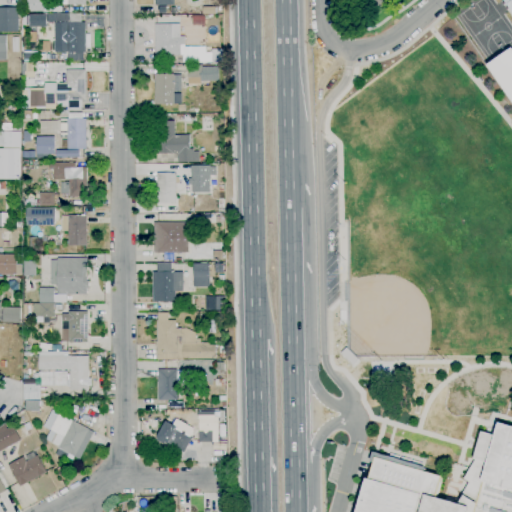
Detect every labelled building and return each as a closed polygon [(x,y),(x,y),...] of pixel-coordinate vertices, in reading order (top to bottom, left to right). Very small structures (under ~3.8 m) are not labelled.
[(26,0),(27,10),(41,10),(40,0),(26,0)] [(385,0),(375,9),(366,0),(385,0)] [(511,0),(503,0),(511,12),(511,0)] [(0,32),(0,8),(18,8),(18,32),(0,32)] [(45,14),(27,15),(28,27),(45,27),(45,14)] [(85,53),(62,53),(62,23),(70,23),(70,14),(81,14),(81,22),(85,22),(85,53)] [(155,55),(155,24),(180,24),(180,36),(185,36),(185,45),(182,46),(182,55),(155,55)] [(205,62),(183,62),(183,47),(205,47),(205,62)] [(486,65),(511,101),(511,49),(511,48),(486,65)] [(31,72),(23,72),(23,64),(31,64),(31,72)] [(188,65),(202,65),(202,78),(188,78),(188,65)] [(217,67),(198,68),(198,81),(217,80),(217,67)] [(81,109),(68,109),(68,101),(56,101),(56,83),(66,83),(66,71),(85,70),(85,101),(81,101),(81,109)] [(181,93),(174,93),(174,105),(155,105),(155,74),(174,74),(174,75),(181,75),(181,93)] [(45,108),(30,108),(30,89),(45,89),(45,108)] [(23,120),(23,111),(33,111),(33,112),(37,112),(37,120),(33,120),(23,120)] [(68,149),(68,138),(63,138),(63,135),(60,135),(60,134),(40,134),(40,121),(60,121),(60,119),(68,119),(68,113),(82,113),(82,119),(86,119),(87,149),(68,149)] [(199,162),(178,162),(178,154),(156,154),(156,121),(175,121),(175,135),(190,135),(190,149),(194,149),(194,152),(199,152),(199,162)] [(21,131),(2,131),(2,124),(21,123),(21,131)] [(18,131),(0,131),(0,178),(19,179),(18,131)] [(37,158),(37,137),(55,137),(55,154),(51,154),(51,156),(44,157),(44,158),(37,158)] [(56,158),(56,150),(80,150),(80,158),(56,158)] [(87,198),(69,198),(69,195),(60,195),(60,182),(69,182),(69,180),(53,180),(53,170),(50,170),(50,162),(77,162),(77,167),(87,167),(87,198)] [(209,193),(209,179),(215,179),(215,166),(190,165),(190,192),(209,193)] [(176,203),(157,203),(157,173),(175,173),(176,203)] [(55,207),(26,206),(26,200),(40,201),(40,193),(55,193),(55,207)] [(55,225),(27,226),(27,208),(55,208),(55,225)] [(0,227),(0,213),(8,213),(8,227),(0,227)] [(87,246),(68,246),(68,231),(62,231),(62,216),(87,216),(87,246)] [(188,253),(155,253),(154,222),(188,222),(188,253)] [(0,228),(3,228),(3,232),(10,231),(10,247),(0,247),(0,228)] [(214,261),(213,251),(222,251),(223,260),(214,261)] [(22,275),(0,274),(0,253),(2,253),(2,254),(17,255),(17,265),(22,265),(22,275)] [(87,294),(58,295),(58,285),(51,285),(51,260),(58,260),(58,258),(87,258),(87,273),(86,273),(86,281),(89,281),(89,289),(87,289),(87,294)] [(25,276),(24,262),(36,261),(37,276),(25,276)] [(153,302),(153,272),(157,272),(157,263),(171,263),(171,272),(183,272),(183,291),(175,291),(175,302),(153,302)] [(194,287),(193,264),(209,264),(209,287),(194,287)] [(216,274),(215,264),(223,264),(224,274),(216,274)] [(40,304),(40,288),(54,288),(54,304),(40,304)] [(225,310),(206,310),(206,296),(225,296),(225,310)] [(54,304),(55,304),(55,317),(35,317),(35,322),(25,322),(25,315),(23,315),(23,303),(32,303),(32,317),(33,317),(33,304),(40,304),(54,304)] [(21,323),(3,323),(3,308),(21,308),(21,323)] [(69,312),(88,312),(88,343),(69,343),(69,342),(62,342),(62,328),(59,328),(59,316),(62,316),(62,314),(69,314),(69,312)] [(183,360),(157,360),(157,321),(158,321),(158,313),(168,313),(168,321),(176,321),(176,329),(182,329),(182,326),(186,326),(186,329),(196,334),(196,339),(201,339),(201,343),(210,343),(210,345),(216,345),(216,359),(183,359),(183,360)] [(353,365),(341,353),(346,348),(358,360),(353,365)] [(41,400),(24,400),(24,385),(24,378),(27,378),(27,379),(33,378),(33,385),(40,385),(40,370),(39,370),(39,356),(39,352),(68,352),(68,356),(71,356),(88,356),(89,390),(70,390),(70,386),(41,386),(41,400)] [(177,400),(159,401),(158,369),(177,369),(177,400)] [(26,411),(25,401),(39,401),(39,411),(26,411)] [(71,462),(66,459),(66,460),(55,455),(59,449),(58,448),(59,447),(53,443),(57,434),(50,431),(52,428),(45,425),(51,413),(58,416),(59,414),(89,430),(75,457),(74,457),(71,462)] [(184,453),(166,443),(165,444),(157,440),(158,438),(157,438),(166,421),(173,425),(176,419),(193,429),(193,436),(184,453)] [(218,442),(199,442),(199,422),(218,421),(218,442)] [(356,511),(367,478),(370,479),(376,457),(442,476),(436,497),(458,504),(463,496),(461,495),(469,482),(463,478),(475,459),(473,459),(481,431),(495,435),(499,422),(511,425),(511,511),(356,511)] [(0,427),(5,424),(7,429),(13,426),(21,440),(0,451),(0,427)] [(20,487),(9,465),(24,457),(26,462),(38,456),(47,472),(20,487)]
